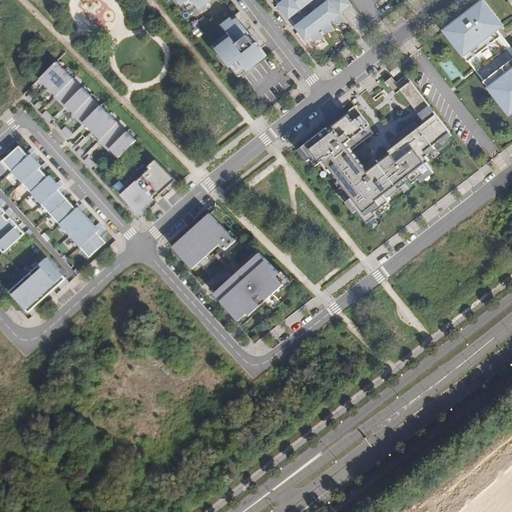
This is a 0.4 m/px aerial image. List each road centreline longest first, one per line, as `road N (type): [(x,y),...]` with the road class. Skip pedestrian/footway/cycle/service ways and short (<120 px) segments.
road 1 (residential): [(140,246),(255,370),(511,172)]
road 2 (residential): [(511,295),(240,511)]
road 3 (secondary): [(494,339),(247,511)]
road 4 (secondary): [(494,339),(274,511)]
road 5 (residential): [(323,93),(140,246)]
road 6 (secondary): [(319,497),(511,358)]
road 7 (residential): [(0,134),(22,114),(140,246)]
road 8 (residential): [(140,246),(40,335),(16,336),(0,318)]
road 9 (residential): [(323,93),(446,0)]
